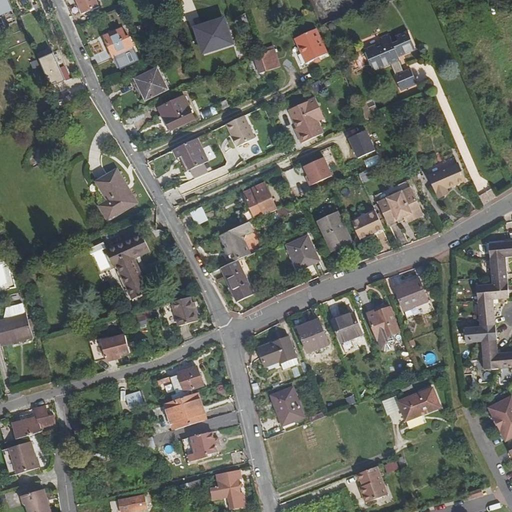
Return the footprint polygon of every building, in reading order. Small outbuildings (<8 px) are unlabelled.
[(0,0),(0,13),(1,16),(15,10),(10,0),(0,0)] [(24,0),(26,2),(24,2),(27,10),(34,7),(30,0),(24,0)] [(78,0),(83,13),(103,7),(100,0),(65,0),(70,13),(70,0),(78,0)] [(195,27),(204,56),(239,44),(229,16),(195,27)] [(243,19),(234,23),(239,33),(247,29),(243,19)] [(121,30),(104,38),(114,58),(134,49),(128,38),(125,39),(121,30)] [(308,64),(315,61),(320,59),(328,55),(316,31),(296,40),(299,47),(308,64)] [(396,53),(402,50),(403,54),(415,49),(408,33),(397,38),(399,43),(393,45),(389,36),(380,39),(382,44),(366,51),(374,70),(391,63),(396,76),(395,77),(401,90),(417,83),(411,70),(404,73),(398,60),(399,60),(396,53)] [(97,63),(107,58),(100,43),(90,47),(97,63)] [(260,54),(261,54),(268,52),(270,60),(276,59),(273,47),(260,54)] [(261,54),(266,72),(279,68),(276,59),(270,60),(268,52),(261,54)] [(51,85),(67,81),(59,53),(43,57),(51,85)] [(259,74),(266,72),(261,54),(256,55),(253,57),(259,74)] [(158,69),(136,79),(146,101),(168,91),(158,69)] [(184,97),(159,110),(170,132),(195,120),(184,97)] [(289,110),(290,113),(316,102),(315,99),(289,110)] [(316,102),(290,113),(297,129),(300,135),(297,136),(301,144),(322,134),(319,127),(316,121),(312,112),(319,109),(316,102)] [(312,112),(316,121),(323,118),(319,109),(312,112)] [(244,116),(226,125),(237,147),(255,139),(244,116)] [(371,130),(349,138),(358,159),(379,151),(371,130)] [(208,162),(197,139),(172,151),(176,160),(183,157),(190,170),(208,162)] [(364,161),(368,168),(382,161),(378,154),(364,161)] [(401,155),(393,158),(397,168),(405,164),(401,155)] [(313,186),(336,176),(328,156),(305,166),(313,186)] [(458,164),(430,176),(439,197),(448,194),(446,189),(465,181),(458,164)] [(116,171),(97,182),(109,201),(100,206),(110,221),(137,204),(116,171)] [(388,224),(397,220),(404,217),(405,220),(406,223),(423,215),(407,181),(375,196),(388,224)] [(303,187),(307,197),(315,193),(310,184),(303,187)] [(264,213),(265,215),(277,210),(267,187),(246,197),(256,217),(264,213)] [(360,239),(383,228),(375,211),(351,221),(360,239)] [(338,212),(318,220),(331,248),(350,239),(338,212)] [(250,222),(219,236),(227,251),(246,243),(245,241),(246,235),(254,232),(250,222)] [(143,234),(109,249),(132,299),(150,291),(135,259),(151,252),(143,234)] [(308,237),(288,246),(299,271),(319,261),(308,237)] [(491,260),(506,258),(511,257),(511,241),(489,244),(491,260)] [(238,260),(252,254),(246,243),(227,251),(231,260),(232,263),(238,260)] [(506,258),(491,260),(492,278),(493,285),(508,283),(506,258)] [(226,266),(220,269),(236,303),(254,295),(238,260),(232,263),(226,266)] [(9,263),(0,264),(0,288),(12,287),(9,263)] [(428,305),(427,302),(418,280),(395,289),(405,315),(428,305)] [(478,302),(494,300),(509,299),(508,283),(493,285),(477,286),(478,302)] [(195,308),(192,297),(174,302),(176,309),(181,326),(202,320),(198,307),(195,308)] [(494,300),(478,302),(480,321),(480,327),(496,326),(494,300)] [(428,305),(405,315),(407,321),(433,310),(430,301),(427,302),(428,305)] [(174,302),(165,305),(166,312),(176,309),(174,302)] [(7,310),(5,321),(26,315),(23,305),(7,310)] [(375,310),(367,313),(377,340),(381,350),(384,351),(390,349),(394,340),(392,335),(399,332),(389,306),(375,312),(375,310)] [(354,313),(332,321),(340,343),(362,335),(354,313)] [(5,321),(0,322),(0,338),(3,347),(34,338),(27,315),(26,315),(5,321)] [(318,320),(298,328),(308,353),(328,345),(318,320)] [(496,326),(480,327),(466,328),(466,344),(476,343),(481,343),(497,342),(496,326)] [(125,337),(102,343),(101,339),(91,342),(96,362),(107,359),(108,362),(121,359),(120,357),(130,354),(125,337)] [(288,337),(259,348),(265,367),(280,362),(280,364),(296,358),(288,337)] [(484,370),(500,369),(498,354),(497,342),(481,343),(484,370)] [(500,369),(511,368),(511,352),(498,354),(500,369)] [(296,358),(280,364),(283,371),(299,366),(296,358)] [(187,370),(178,374),(178,375),(170,378),(171,380),(176,394),(171,396),(173,401),(193,395),(192,390),(204,386),(197,367),(192,369),(187,370)] [(277,414),(282,426),(305,418),(294,389),(271,397),(277,414)] [(432,389),(399,403),(406,421),(407,421),(410,429),(424,424),(421,415),(440,408),(432,389)] [(140,392),(127,397),(131,409),(144,404),(140,392)] [(173,401),(165,404),(174,430),(206,420),(196,394),(193,395),(173,401)] [(511,438),(511,396),(488,408),(491,414),(493,417),(492,418),(496,425),(497,425),(503,436),(506,441),(511,438)] [(44,405),(35,408),(36,412),(20,416),(22,422),(14,424),(17,439),(42,432),(41,429),(55,425),(52,414),(48,415),(44,405)] [(4,440),(12,439),(10,427),(2,428),(4,440)] [(200,436),(189,439),(194,458),(217,453),(212,432),(200,435),(200,436)] [(8,448),(15,475),(38,468),(31,441),(8,448)] [(10,476),(15,475),(8,448),(2,450),(10,476)] [(396,461),(389,463),(392,471),(399,468),(396,461)] [(366,502),(384,495),(381,486),(385,484),(378,466),(357,474),(359,481),(362,480),(364,486),(360,487),(366,502)] [(239,472),(215,476),(214,476),(215,480),(218,480),(219,489),(213,490),(215,500),(228,497),(230,509),(245,506),(243,494),(239,494),(239,489),(242,488),(241,483),(238,484),(237,479),(240,478),(239,472)] [(191,482),(192,489),(203,488),(202,481),(191,482)] [(25,507),(26,511),(49,511),(43,490),(42,490),(20,497),(22,505),(25,507)] [(144,496),(119,501),(121,511),(129,511),(146,509),(144,496)]
